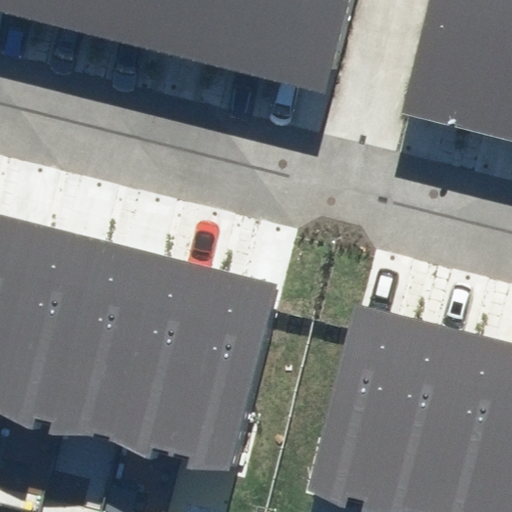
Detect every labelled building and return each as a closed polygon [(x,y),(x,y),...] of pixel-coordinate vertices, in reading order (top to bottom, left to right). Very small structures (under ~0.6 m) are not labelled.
[(27,0),(61,8),(63,0),(27,0)] [(63,0),(61,8),(119,22),(124,0),(63,0)] [(124,0),(119,22),(177,37),(185,0),(124,0)] [(185,0),(177,37),(235,51),(247,0),(185,0)] [(247,0),(235,51),(293,65),(308,0),(247,0)] [(308,0),(293,65),(350,79),(369,0),(308,0)] [(439,0),(414,105),(474,119),(503,0),(439,0)] [(511,0),(503,0),(474,119),(511,128),(511,0)] [(0,389),(13,393),(58,213),(0,198),(0,389)] [(13,393),(71,407),(116,227),(58,213),(13,393)] [(71,407),(129,421),(174,241),(116,227),(71,407)] [(129,421),(187,435),(231,255),(174,241),(129,421)] [(187,435),(245,450),(289,269),(231,255),(187,435)] [(323,474),(381,488),(425,308),(367,294),(323,474)] [(381,488),(439,502),(483,322),(425,308),(381,488)] [(439,502),(478,511),(497,511),(511,453),(511,329),(483,322),(439,502)] [(511,511),(511,453),(497,511),(511,511)]
